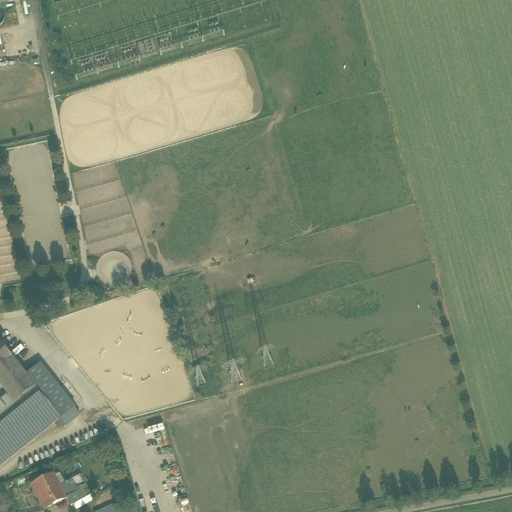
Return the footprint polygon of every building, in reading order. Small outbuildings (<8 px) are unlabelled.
[(0,366),(12,357),(0,342),(0,366)] [(0,366),(0,384),(8,394),(15,403),(36,387),(26,375),(12,357),(0,366)] [(36,387),(61,418),(74,408),(40,364),(26,375),(36,387)] [(36,387),(15,403),(0,415),(0,466),(54,424),(61,419),(61,418),(36,387)] [(0,415),(15,403),(8,394),(0,399),(0,415)] [(80,416),(74,408),(61,418),(61,419),(66,425),(67,426),(80,416)] [(59,431),(66,425),(61,419),(54,424),(59,431)] [(59,482),(61,485),(69,481),(62,468),(54,473),(56,476),(59,474),(62,479),(59,482)] [(31,486),(45,509),(66,497),(67,496),(61,485),(59,482),(62,479),(59,474),(56,476),(54,473),(31,486)] [(72,479),(69,481),(61,485),(67,496),(66,497),(71,506),(73,505),(91,494),(92,494),(82,476),(73,481),(72,479)] [(94,500),(91,494),(73,505),(76,510),(94,500)]
